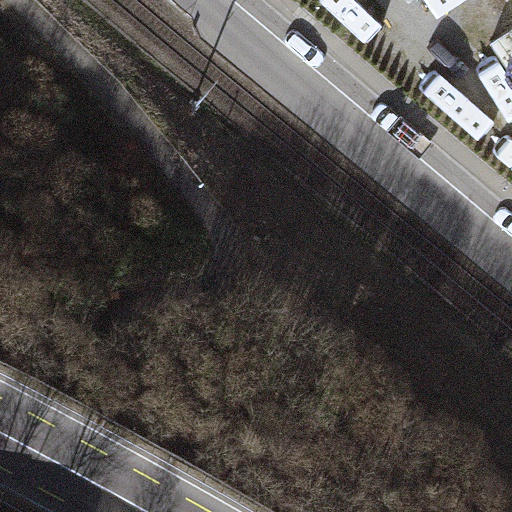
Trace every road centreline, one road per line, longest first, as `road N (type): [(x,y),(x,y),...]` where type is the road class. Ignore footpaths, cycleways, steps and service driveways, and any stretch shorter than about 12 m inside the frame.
road 1 (unclassified): [(209,0),(511,256)]
road 2 (primary): [(149,511),(0,430)]
